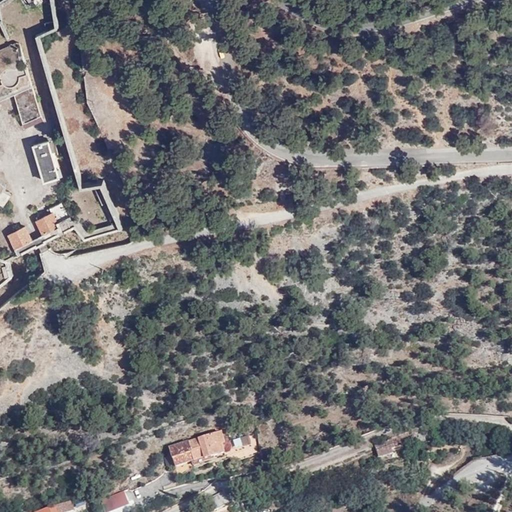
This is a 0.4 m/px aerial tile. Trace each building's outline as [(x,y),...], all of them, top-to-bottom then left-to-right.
[(58,31),(52,0),(0,0),(0,287),(11,276),(8,262),(39,245),(72,229),(82,242),(121,227),(104,182),(81,188),(37,39),(58,31)] [(223,431),(171,446),(224,433),(223,431)] [(224,433),(171,446),(177,467),(196,461),(195,459),(206,455),(207,458),(226,453),(224,444),(227,443),(224,433)] [(245,437),(233,441),(236,450),(248,447),(245,437)] [(392,438),(374,445),(379,456),(393,451),(391,445),(394,444),(392,438)] [(106,511),(108,511),(130,504),(125,490),(102,499),(106,511)] [(225,496),(210,504),(214,511),(229,503),(225,496)] [(36,511),(65,511),(74,509),(71,500),(36,511)]
